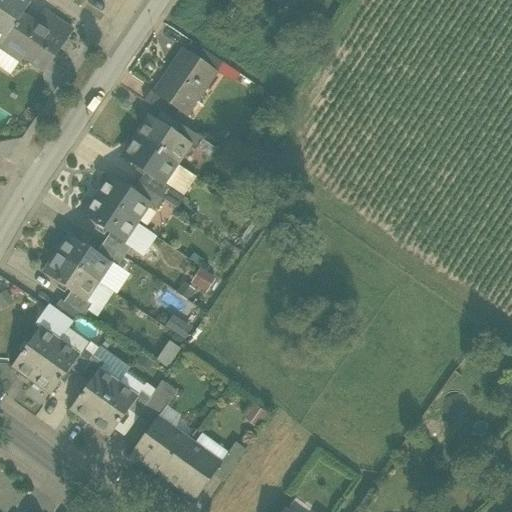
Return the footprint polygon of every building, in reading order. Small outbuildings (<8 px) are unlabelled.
[(0,0),(0,44),(1,45),(2,44),(21,15),(30,2),(26,0),(0,0)] [(271,0),(289,12),(296,2),(292,0),(271,0)] [(42,29),(21,15),(2,44),(22,58),(43,73),(51,61),(72,30),(51,16),(42,29)] [(184,52),(215,74),(222,64),(191,43),(184,52)] [(0,48),(20,63),(22,58),(2,44),(1,45),(0,46),(0,48)] [(0,64),(12,73),(20,63),(0,48),(0,64)] [(171,106),(186,116),(187,115),(182,112),(199,86),(204,90),(215,74),(184,52),(183,51),(154,93),(153,94),(171,106)] [(66,71),(51,61),(43,73),(44,87),(51,93),(66,71)] [(239,75),(222,64),(215,74),(234,82),(239,75)] [(187,115),(204,90),(199,86),(182,112),(187,115)] [(143,102),(164,115),(171,106),(153,94),(154,93),(151,91),(143,102)] [(149,119),(135,138),(175,165),(187,147),(188,146),(171,135),(149,119)] [(187,147),(194,152),(201,141),(202,140),(178,125),(171,135),(188,146),(187,147)] [(175,166),(175,165),(135,138),(123,157),(145,172),(163,184),(163,183),(175,166)] [(215,150),(201,141),(194,152),(208,161),(215,150)] [(163,183),(171,189),(183,197),(194,180),(175,166),(163,183)] [(145,172),(137,183),(163,201),(171,189),(163,183),(163,184),(145,172)] [(109,178),(96,197),(136,225),(149,205),(131,192),(109,178)] [(157,211),(163,201),(137,183),(131,192),(149,205),(157,211)] [(175,209),(183,197),(171,189),(163,201),(175,209)] [(124,242),(136,225),(96,197),(83,217),(109,235),(123,244),(124,242)] [(156,238),(136,225),(124,242),(131,247),(130,249),(143,258),(156,238)] [(109,235),(103,244),(124,258),(130,249),(131,247),(124,242),(123,244),(109,235)] [(69,236),(56,256),(96,283),(108,265),(109,263),(96,254),(69,236)] [(118,267),(124,258),(103,244),(96,254),(109,263),(108,265),(116,270),(118,267)] [(84,300),(96,283),(56,256),(43,275),(70,293),(83,302),(84,300)] [(129,275),(118,267),(116,270),(108,265),(96,283),(113,294),(116,296),(129,275)] [(215,278),(199,268),(189,284),(206,294),(215,278)] [(96,318),(113,294),(96,283),(84,300),(91,305),(87,312),(96,318)] [(14,305),(6,291),(0,294),(0,309),(2,312),(14,305)] [(70,293),(63,303),(79,314),(84,317),(87,312),(91,305),(84,300),(83,302),(70,293)] [(72,325),(79,314),(63,303),(60,301),(54,309),(52,312),(53,312),(72,325)] [(34,325),(39,329),(40,330),(53,312),(52,312),(54,309),(49,305),(34,325)] [(53,312),(40,330),(59,343),(68,329),(72,325),(53,312)] [(192,328),(173,315),(164,328),(183,342),(192,328)] [(11,368),(30,382),(59,343),(40,330),(39,329),(11,368)] [(68,329),(59,343),(77,356),(81,350),(83,351),(88,344),(68,329)] [(88,344),(83,351),(92,358),(98,349),(89,342),(88,344)] [(181,350),(168,342),(155,361),(167,370),(181,350)] [(77,356),(59,343),(30,382),(50,396),(67,372),(78,357),(77,356)] [(98,349),(92,358),(104,366),(99,372),(117,385),(125,374),(129,368),(100,348),(98,349)] [(67,372),(77,378),(92,358),(83,351),(81,350),(77,356),(78,357),(67,372)] [(104,366),(92,358),(77,378),(87,385),(97,371),(99,372),(104,366)] [(69,411),(88,425),(117,385),(99,372),(97,371),(87,385),(69,411)] [(125,374),(117,385),(135,398),(139,392),(150,399),(156,391),(145,384),(143,387),(125,374)] [(156,391),(150,399),(137,419),(149,428),(156,420),(157,420),(166,407),(177,393),(161,383),(156,391)] [(135,398),(117,385),(88,425),(108,439),(114,431),(127,412),(137,399),(135,398)] [(127,412),(137,419),(150,399),(139,392),(135,398),(137,399),(127,412)] [(253,405),(243,420),(256,429),(266,414),(253,405)] [(180,416),(166,407),(157,420),(188,443),(196,432),(180,421),(180,416)] [(137,419),(127,412),(114,431),(124,438),(137,419)] [(146,465),(163,477),(188,443),(157,420),(156,420),(149,428),(131,454),(133,455),(134,453),(147,463),(146,465)] [(201,434),(193,446),(219,465),(228,453),(201,434)] [(193,446),(188,443),(163,477),(180,489),(182,487),(195,497),(193,499),(195,500),(213,476),(220,466),(219,465),(193,446)] [(213,476),(222,483),(245,452),(234,444),(228,453),(219,465),(220,466),(213,476)] [(462,444),(447,460),(460,473),(475,457),(462,444)] [(133,455),(146,465),(147,463),(134,453),(133,455)] [(180,489),(193,499),(195,497),(182,487),(180,489)]
